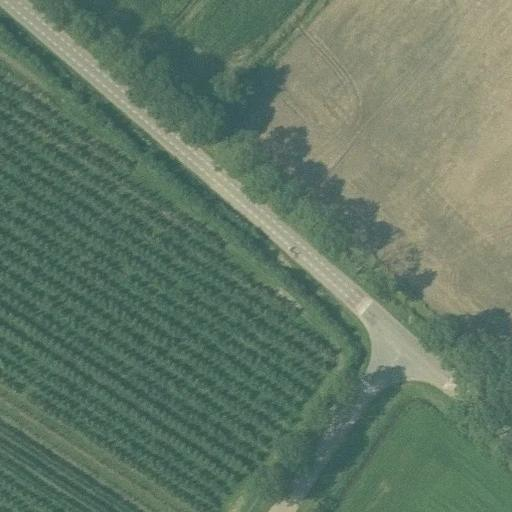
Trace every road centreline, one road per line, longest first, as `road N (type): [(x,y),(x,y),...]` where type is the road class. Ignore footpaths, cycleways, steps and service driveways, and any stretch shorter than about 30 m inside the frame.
road 1 (unclassified): [(400,341),(1,0)]
road 2 (unclassified): [(281,511),(400,341)]
road 3 (unclassified): [(511,438),(400,341)]
